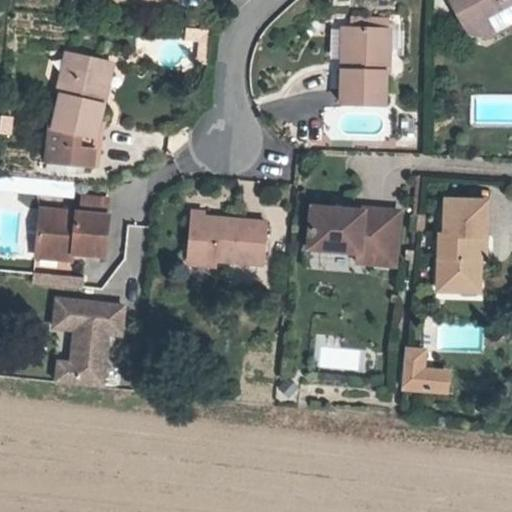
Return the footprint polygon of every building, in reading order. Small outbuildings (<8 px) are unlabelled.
[(484,27),(488,37),(509,26),(511,30),(511,0),(461,0),(451,6),(467,36),(484,27)] [(491,43),(511,31),(511,30),(509,26),(488,37),(491,43)] [(212,61),(212,29),(190,28),(190,38),(202,38),(202,61),(212,61)] [(341,76),(346,78),(352,78),(353,32),(343,32),(341,76)] [(346,78),(345,112),(385,114),(386,79),(392,80),(392,33),(353,32),(352,78),(346,78)] [(46,157),(92,159),(96,132),(101,118),(105,99),(94,96),(106,55),(69,44),(54,86),(63,89),(54,119),(49,121),(46,157)] [(120,59),(106,55),(94,96),(105,99),(108,100),(120,59)] [(109,120),(101,118),(96,132),(92,159),(103,160),(104,134),(109,120)] [(84,195),(84,209),(109,210),(110,196),(84,195)] [(488,204),(447,203),(446,237),(441,237),(441,260),(452,261),(451,287),(480,288),(482,240),(487,239),(488,204)] [(198,206),(197,214),(213,215),(214,207),(198,206)] [(372,253),(372,263),(396,265),(401,210),(364,207),(364,210),(313,206),(310,248),(358,252),(372,253)] [(41,208),(40,247),(71,248),(108,249),(109,210),(84,209),(41,208)] [(272,221),(213,215),(197,214),(193,254),(224,258),(270,263),(272,221)] [(39,266),(70,267),(71,248),(40,247),(39,266)] [(372,253),(358,252),(358,261),(372,263),(372,253)] [(193,254),(192,265),(222,270),(224,258),(193,254)] [(452,261),(441,260),(440,292),(480,294),(480,288),(451,287),(452,261)] [(31,273),(31,284),(59,284),(60,274),(31,273)] [(65,363),(63,384),(109,388),(115,334),(127,335),(130,307),(63,301),(61,328),(87,331),(84,366),(65,363)] [(405,352),(402,389),(421,390),(422,371),(424,354),(405,352)] [(422,371),(421,390),(445,393),(447,374),(422,371)] [(295,401),(297,383),(277,381),(275,398),(295,401)]
